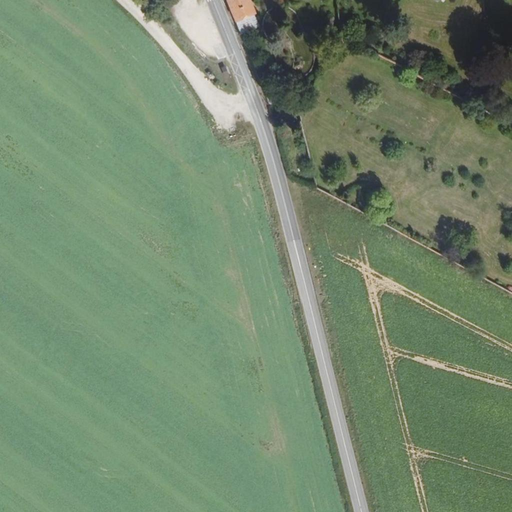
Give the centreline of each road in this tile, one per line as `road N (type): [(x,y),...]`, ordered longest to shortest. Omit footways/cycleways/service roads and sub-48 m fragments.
road 1 (secondary): [(362,511),(255,107)]
road 2 (residential): [(123,0),(217,98),(255,107)]
